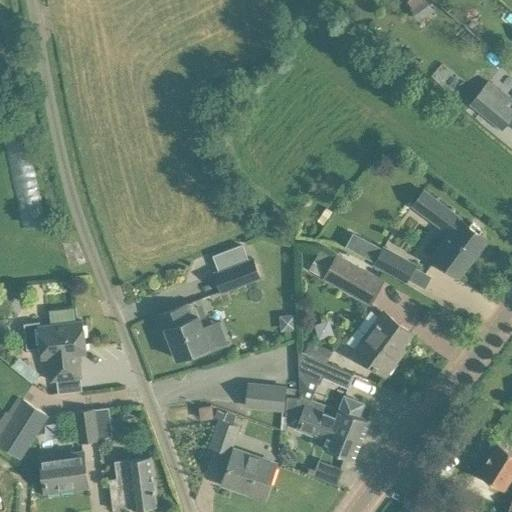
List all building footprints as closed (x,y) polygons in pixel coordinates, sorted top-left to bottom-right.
[(407,0),(407,1),(412,8),(411,9),(419,20),(433,10),(426,0),(407,0)] [(511,115),(511,110),(505,105),(511,97),(491,81),(472,104),(502,128),(511,115)] [(469,225),(437,200),(422,189),(411,203),(451,233),(433,257),(454,273),(462,262),(466,266),(487,238),(480,232),(483,229),(472,221),(469,225)] [(253,258),(249,259),(243,243),(212,255),(219,271),(214,273),(222,291),(260,276),(253,258)] [(384,281),(336,253),(335,255),(321,247),(309,268),(370,304),(384,281)] [(383,247),(375,263),(406,280),(415,264),(383,247)] [(193,301),(156,315),(165,340),(170,339),(177,358),(186,355),(188,358),(202,353),(201,349),(210,346),(193,301)] [(384,311),(354,351),(369,362),(385,374),(396,359),(393,356),(411,332),(384,311)] [(295,313),(279,314),(281,331),(296,329),(295,313)] [(25,350),(41,348),(42,357),(48,357),(51,380),(81,377),(79,353),(86,352),(83,320),(39,325),(38,321),(22,323),(25,350)] [(353,374),(327,363),(327,362),(331,351),(308,341),(304,352),(298,350),(299,375),(320,384),(323,377),(348,387),(353,374)] [(28,381),(37,372),(20,354),(11,363),(28,381)] [(285,387),(249,383),(247,405),(283,409),(285,387)] [(301,412),(300,394),(299,393),(300,398),(287,396),(285,414),(300,415),(295,428),(315,436),(316,433),(327,438),(323,447),(353,459),(361,439),(319,423),(320,420),(301,412)] [(344,395),(339,409),(300,394),(301,412),(320,420),(319,423),(361,439),(369,419),(359,415),(362,407),(360,401),(344,395)] [(23,399),(0,435),(0,445),(19,458),(47,414),(23,399)] [(211,406),(200,407),(201,419),(212,417),(211,406)] [(95,409),(99,437),(112,436),(108,407),(95,409)] [(98,437),(99,437),(95,409),(76,411),(80,441),(98,439),(98,437)] [(238,427),(232,425),(236,413),(227,410),(226,412),(218,410),(215,419),(221,421),(212,446),(229,452),(238,427)] [(511,450),(498,442),(478,473),(504,489),(511,475),(511,450)] [(234,449),(223,483),(244,490),(245,487),(265,494),(276,463),(234,449)] [(88,487),(86,467),(84,451),(40,457),(42,473),(45,492),(88,487)] [(117,478),(109,479),(114,509),(133,507),(133,508),(156,505),(150,456),(114,461),(117,478)] [(318,457),(311,472),(334,482),(341,467),(318,457)]
